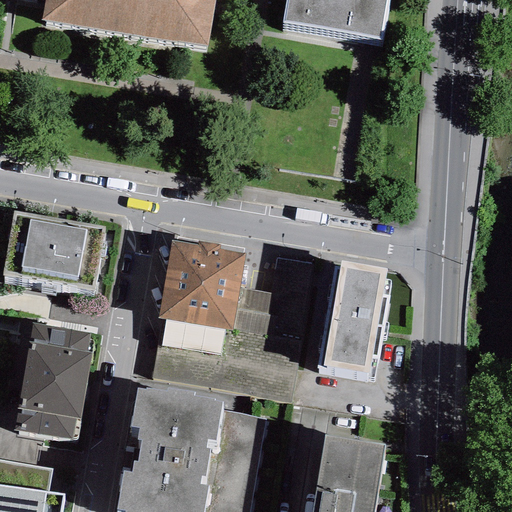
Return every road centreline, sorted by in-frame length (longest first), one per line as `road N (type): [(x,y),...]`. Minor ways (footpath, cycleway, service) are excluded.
road 1 (residential): [(145,210),(96,511)]
road 2 (residential): [(145,210),(429,261)]
road 3 (tertiary): [(429,261),(460,0)]
road 4 (tertiary): [(437,511),(429,261)]
road 5 (residential): [(0,183),(145,210)]
